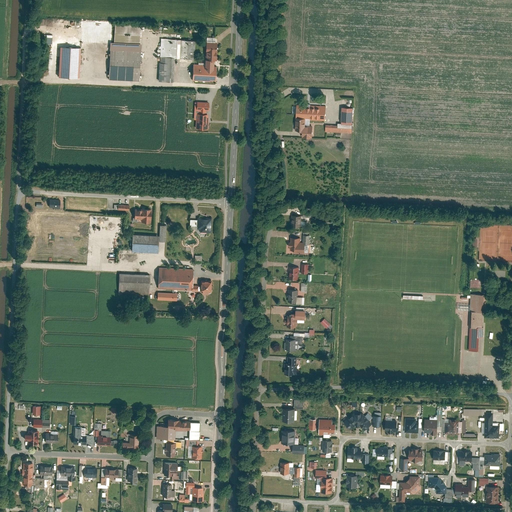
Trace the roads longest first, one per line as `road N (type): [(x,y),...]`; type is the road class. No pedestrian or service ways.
road 1 (unclassified): [(229,201),(16,190),(5,451)]
road 2 (residential): [(257,389),(511,395)]
road 3 (residential): [(273,147),(257,389)]
road 4 (tertiary): [(220,414),(229,201)]
road 5 (residential): [(398,439),(343,436),(338,501),(253,497)]
road 6 (tertiary): [(229,201),(240,0)]
road 7 (track): [(16,190),(22,0)]
road 8 (unclassified): [(5,451),(152,457)]
road 9 (unclassified): [(279,0),(273,147)]
